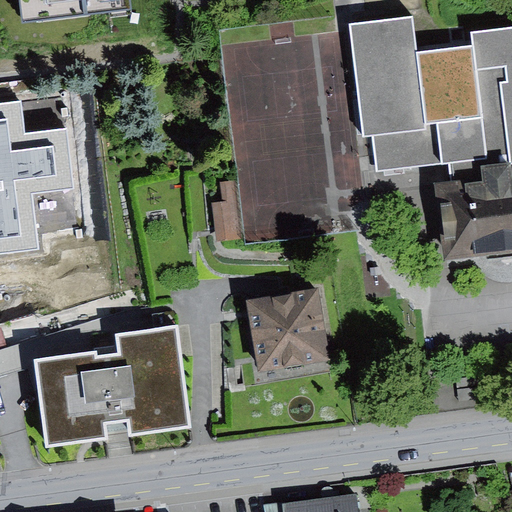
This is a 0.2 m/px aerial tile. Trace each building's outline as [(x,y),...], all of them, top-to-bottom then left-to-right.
[(130,8),(128,0),(21,0),(24,21),(130,8)] [(413,18),(351,25),(369,174),(446,165),(458,268),(511,261),(511,33),(473,38),(482,120),(426,127),(413,18)] [(108,133),(95,135),(98,160),(112,158),(108,133)] [(235,182),(220,183),(223,202),(211,204),(216,243),(242,240),(235,182)] [(319,291),(247,302),(258,374),(330,362),(319,291)] [(98,353),(34,362),(47,451),(108,442),(106,428),(116,427),(128,425),(130,440),(194,431),(179,326),(116,335),(119,356),(99,359),(98,353)] [(358,511),(357,495),(263,506),(264,511),(358,511)]
